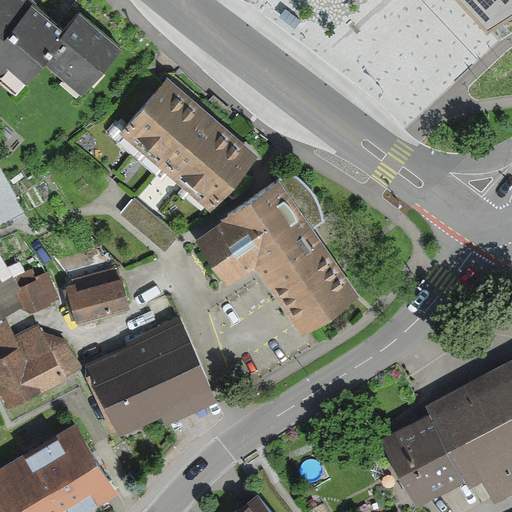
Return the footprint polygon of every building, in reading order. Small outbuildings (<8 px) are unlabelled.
[(0,0),(0,78),(19,95),(47,63),(84,96),(125,48),(82,11),(69,25),(40,0),(0,0)] [(511,0),(463,0),(490,28),(511,14),(511,0)] [(176,81),(172,77),(124,133),(212,209),(260,153),(213,113),(176,81)] [(353,302),(275,184),(198,237),(226,278),(256,260),(263,274),(302,328),(311,329),(353,302)] [(174,236),(129,199),(117,214),(162,252),(174,236)] [(116,278),(65,294),(75,326),(126,311),(116,278)] [(38,279),(20,288),(33,314),(51,305),(38,279)] [(69,380),(41,321),(16,333),(9,318),(0,321),(0,379),(12,406),(69,380)] [(221,402),(185,321),(91,363),(117,422),(128,417),(133,430),(164,416),(168,425),(221,402)] [(511,354),(511,355),(500,361),(488,367),(425,400),(430,408),(383,433),(419,502),(467,477),(470,484),(484,477),(497,500),(511,492),(511,354)] [(82,422),(0,467),(0,509),(0,510),(1,511),(104,511),(106,511),(102,505),(122,493),(82,422)] [(273,511),(258,493),(235,511),(273,511)]
